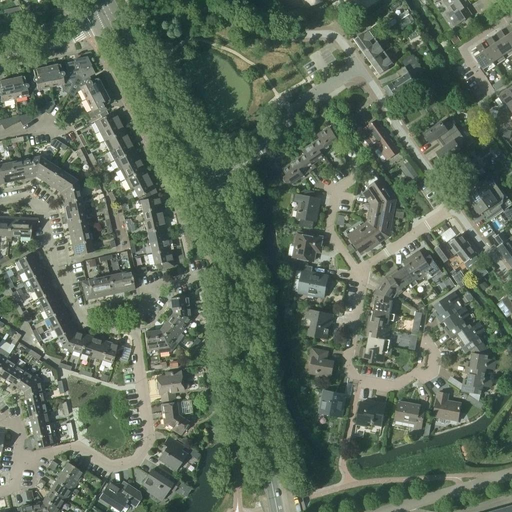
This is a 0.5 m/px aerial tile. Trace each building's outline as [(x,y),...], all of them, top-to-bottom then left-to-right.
[(302,0),(306,8),(327,0),(326,0),(302,0)] [(343,0),(349,9),(359,3),(357,0),(343,0)] [(453,26),(471,14),(465,6),(469,3),(467,0),(442,0),(451,12),(446,15),(453,26)] [(371,26),(377,22),(375,21),(378,19),(375,15),(372,17),(373,18),(367,21),(368,22),(360,28),(361,31),(369,24),(371,26)] [(411,15),(406,18),(409,24),(414,21),(411,15)] [(511,55),(511,47),(505,37),(501,30),(498,32),(502,39),(496,44),(506,60),(507,62),(509,61),(507,58),(511,55)] [(373,46),(378,43),(370,32),(365,35),(364,34),(355,41),(357,44),(354,46),(356,49),(360,47),(364,53),(363,54),(364,52),(373,46)] [(486,50),(496,66),(497,69),(499,68),(497,65),(505,60),(506,60),(496,44),(491,37),(489,38),(488,39),(492,46),(488,48),(486,50)] [(370,62),(384,52),(378,43),(373,46),(364,52),(363,54),(360,55),(363,58),(366,56),(370,62)] [(482,53),(475,57),(487,76),(489,75),(487,72),(496,66),(486,50),(485,48),(481,44),(478,46),(479,48),(482,53)] [(371,69),(373,73),(376,70),(379,74),(394,64),(389,58),(391,56),(387,50),(384,52),(370,62),(374,67),(371,69)] [(413,79),(423,72),(412,55),(401,62),(405,67),(396,72),(400,78),(384,88),(391,100),(416,84),(413,79)] [(61,70),(60,64),(46,67),(50,87),(61,85),(62,91),(68,94),(77,75),(80,77),(82,80),(86,78),(95,74),(86,57),(74,60),(74,61),(64,63),(66,69),(61,70)] [(32,91),(50,87),(46,67),(33,70),(34,77),(29,78),(30,82),(32,91)] [(97,78),(91,81),(89,77),(95,74),(86,78),(82,80),(80,77),(77,75),(68,94),(73,97),(76,93),(81,90),(86,99),(104,90),(97,78)] [(30,82),(25,83),(24,76),(10,79),(15,99),(33,95),(32,91),(30,82)] [(0,102),(15,99),(10,79),(0,81),(0,102)] [(507,105),(511,101),(511,86),(498,96),(505,106),(507,105)] [(104,90),(86,99),(92,111),(86,114),(89,119),(106,110),(104,106),(110,103),(104,90)] [(417,105),(426,119),(440,110),(432,96),(426,100),(417,105)] [(37,117),(40,116),(43,111),(48,114),(54,105),(53,101),(48,102),(44,108),(36,110),(36,112),(37,117)] [(351,111),(343,116),(346,120),(354,115),(351,111)] [(22,126),(37,117),(36,112),(19,116),(20,121),(22,126)] [(94,122),(99,132),(120,121),(114,112),(94,122)] [(19,121),(20,121),(19,116),(0,120),(1,126),(4,130),(19,121)] [(439,144),(458,130),(450,118),(443,123),(442,122),(424,134),(426,137),(425,138),(427,141),(428,140),(430,143),(438,138),(441,142),(439,144)] [(365,135),(374,148),(377,147),(387,161),(399,152),(377,120),(363,130),(366,134),(365,135)] [(104,142),(125,131),(120,121),(99,132),(104,142)] [(321,154),(332,146),(337,153),(344,149),(330,127),(317,136),(319,139),(314,143),(321,154)] [(458,130),(439,144),(441,142),(444,147),(436,152),(438,155),(437,156),(440,159),(441,158),(443,161),(461,149),(460,147),(467,142),(458,130)] [(109,151),(130,141),(125,131),(104,142),(109,151)] [(368,153),(374,148),(365,135),(359,139),(368,153)] [(57,150),(58,148),(62,143),(55,139),(49,141),(50,143),(50,146),(57,150)] [(130,141),(109,151),(114,161),(118,159),(134,150),(130,141)] [(324,157),(321,154),(314,143),(302,151),(305,154),(300,158),(310,172),(315,168),(313,165),(324,157)] [(119,167),(121,170),(139,160),(134,150),(118,159),(121,166),(119,167)] [(502,154),(496,158),(499,162),(505,158),(502,154)] [(49,163),(39,156),(32,158),(35,177),(39,179),(49,163)] [(35,177),(32,158),(24,160),(23,157),(20,158),(25,179),(35,177)] [(15,181),(25,179),(20,158),(18,158),(18,161),(10,162),(15,181)] [(292,184),(310,172),(300,158),(282,169),(286,175),(284,177),(283,180),(285,183),(288,183),(290,182),(292,184)] [(482,168),(475,158),(469,162),(467,159),(455,167),(464,181),(476,172),(482,168)] [(125,180),(144,169),(139,160),(121,170),(120,170),(125,180)] [(51,164),(53,162),(50,161),(49,163),(39,179),(48,185),(58,169),(51,164)] [(15,181),(10,162),(3,164),(2,162),(0,162),(0,165),(4,184),(15,181)] [(70,170),(61,164),(58,169),(48,185),(57,190),(70,170)] [(130,189),(149,179),(144,169),(125,180),(129,189),(130,189)] [(67,175),(70,170),(57,190),(60,193),(78,189),(78,188),(77,181),(67,175)] [(474,206),(499,189),(490,176),(483,181),(482,180),(472,187),(476,192),(468,197),(469,200),(468,201),(471,205),(472,204),(474,206)] [(149,199),(158,197),(149,179),(130,189),(132,191),(134,190),(138,198),(148,192),(149,199)] [(370,204),(392,208),(394,197),(389,189),(387,189),(387,188),(383,182),(378,181),(368,187),(369,189),(363,194),(365,197),(366,196),(371,197),(371,198),(370,204)] [(79,191),(81,191),(81,188),(78,188),(78,189),(60,193),(62,203),(81,199),(79,191)] [(501,207),(503,211),(511,206),(499,189),(474,206),(475,208),(474,209),(477,213),(478,212),(480,215),(488,209),(491,214),(501,207)] [(296,218),(315,222),(320,199),(296,195),(295,201),(300,202),(296,218)] [(142,212),(161,208),(158,197),(149,199),(137,201),(138,204),(140,204),(142,212)] [(65,214),(85,209),(85,206),(82,207),(81,199),(62,203),(65,214)] [(394,209),(392,208),(370,204),(368,217),(374,225),(370,228),(366,223),(380,243),(389,237),(390,230),(388,228),(390,218),(392,218),(394,209)] [(142,223),(163,218),(161,208),(142,212),(144,219),(141,220),(142,223)] [(67,224),(85,220),(84,212),(86,212),(85,209),(65,214),(67,224)] [(8,238),(9,217),(0,216),(0,235),(5,236),(5,238),(8,238)] [(19,237),(20,218),(9,217),(8,238),(10,238),(10,236),(19,237)] [(36,230),(37,219),(20,218),(19,237),(30,237),(30,230),(36,230)] [(147,233),(165,229),(163,218),(142,223),(143,225),(145,225),(147,233)] [(69,235),(90,230),(89,227),(87,228),(85,220),(67,224),(69,235)] [(365,253),(380,243),(366,223),(347,236),(356,249),(357,248),(360,253),(363,251),(365,253)] [(147,244),(168,239),(165,229),(147,233),(148,240),(146,241),(147,244)] [(72,245),(90,241),(88,234),(91,233),(90,230),(69,235),(72,245)] [(320,252),(323,237),(298,232),(293,257),(314,261),(315,252),(320,252)] [(502,232),(494,237),(499,245),(497,247),(507,261),(511,257),(511,237),(507,240),(502,232)] [(454,256),(457,253),(469,244),(461,234),(450,243),(454,248),(450,251),(454,256)] [(151,254),(170,250),(168,239),(147,244),(147,246),(149,246),(151,254)] [(90,241),(72,245),(74,256),(95,252),(94,248),(92,249),(90,241)] [(454,256),(450,251),(449,252),(442,243),(434,249),(445,263),(454,256)] [(469,244),(457,253),(465,263),(469,268),(479,261),(475,255),(477,254),(469,244)] [(161,263),(163,269),(174,267),(170,250),(151,254),(154,265),(161,263)] [(411,256),(425,276),(429,274),(432,278),(441,272),(430,255),(425,259),(419,250),(411,256)] [(20,272),(40,262),(34,252),(17,261),(21,268),(19,270),(20,272)] [(417,282),(425,276),(411,256),(402,262),(405,266),(400,270),(410,284),(413,288),(418,284),(417,282)] [(28,281),(44,272),(40,262),(20,272),(22,275),(24,273),(28,281)] [(323,298),(328,276),(311,272),(312,267),(299,264),(298,270),(302,271),(298,293),(323,298)] [(145,267),(135,269),(136,275),(146,272),(145,267)] [(127,269),(127,272),(120,273),(124,292),(135,289),(130,269),(127,269)] [(410,284),(400,270),(398,271),(397,269),(385,277),(380,285),(397,296),(397,295),(403,291),(402,289),(410,284)] [(459,269),(453,273),(457,279),(463,274),(459,269)] [(30,291),(49,281),(44,272),(28,281),(31,288),(29,289),(30,291)] [(112,275),(111,273),(109,274),(113,294),(124,292),(120,273),(112,275)] [(106,274),(106,276),(99,278),(103,297),(113,294),(109,274),(106,274)] [(88,281),(82,282),(86,300),(103,297),(99,278),(87,280),(88,281)] [(38,300),(54,291),(49,281),(30,291),(32,294),(34,293),(38,300)] [(395,298),(397,296),(380,285),(374,294),(372,304),(374,305),(373,311),(390,314),(392,304),(394,305),(395,298)] [(40,310),(59,301),(54,291),(38,300),(41,307),(39,308),(40,310)] [(457,312),(456,312),(452,305),(459,300),(453,292),(434,306),(440,315),(437,318),(441,323),(444,321),(457,312)] [(204,305),(210,305),(209,293),(202,294),(204,305)] [(172,310),(190,307),(189,300),(192,299),(191,296),(170,299),(172,310)] [(507,317),(511,313),(511,302),(508,297),(498,304),(507,317)] [(47,319),(64,310),(59,301),(40,310),(42,313),(44,312),(47,319)] [(172,314),(189,327),(191,325),(189,323),(192,319),(190,307),(172,310),(172,314)] [(467,327),(462,320),(469,315),(463,307),(456,312),(457,312),(444,321),(450,330),(447,332),(451,338),(458,334),(457,334),(467,327)] [(50,329),(69,320),(64,310),(47,319),(51,326),(49,327),(50,329)] [(327,339),(332,315),(308,310),(306,318),(309,319),(313,324),(310,336),(327,339)] [(390,314),(373,311),(372,317),(367,316),(365,325),(389,330),(391,323),(393,323),(395,315),(390,314)] [(187,330),(189,327),(172,314),(166,322),(181,334),(185,328),(187,330)] [(57,338),(74,329),(69,320),(50,329),(51,332),(53,331),(57,338)] [(175,341),(181,334),(166,322),(159,330),(177,345),(176,344),(177,342),(175,341)] [(479,344),(482,342),(477,335),(484,330),(478,322),(471,327),(469,325),(467,327),(457,334),(458,334),(465,345),(462,348),(466,353),(470,350),(479,344)] [(387,340),(389,330),(365,325),(363,336),(369,337),(367,342),(392,347),(389,346),(390,341),(387,340)] [(36,329),(32,331),(35,337),(39,335),(43,333),(40,327),(36,329)] [(70,351),(76,333),(74,329),(57,338),(62,348),(70,350),(70,351)] [(171,352),(177,345),(159,330),(155,331),(157,350),(158,350),(158,354),(171,352)] [(158,350),(157,350),(155,331),(144,333),(147,354),(150,353),(150,352),(158,350)] [(80,354),(86,336),(76,333),(70,351),(70,350),(69,353),(72,354),(73,352),(80,354)] [(90,359),(96,339),(86,336),(80,354),(88,356),(87,359),(90,359)] [(101,360),(107,342),(96,339),(90,359),(93,360),(93,358),(101,360)] [(123,348),(107,342),(101,360),(111,364),(114,357),(120,358),(123,348)] [(390,356),(392,347),(367,342),(366,349),(360,348),(358,358),(370,360),(369,361),(375,362),(375,361),(383,363),(384,355),(390,356)] [(485,352),(479,344),(470,350),(473,353),(470,367),(466,366),(465,374),(469,374),(484,377),(484,376),(486,368),(494,370),(496,360),(488,359),(488,356),(485,355),(485,352)] [(0,368),(8,356),(9,354),(0,348),(0,368)] [(331,378),(332,372),(330,371),(332,361),(327,360),(328,352),(312,349),(311,358),(313,358),(310,371),(323,374),(322,376),(331,378)] [(0,376),(5,380),(15,364),(9,360),(10,358),(8,356),(0,368),(0,376)] [(14,386),(26,368),(23,366),(22,369),(15,364),(5,380),(14,386)] [(33,376),(27,372),(28,369),(26,368),(14,386),(23,392),(33,376)] [(162,402),(174,401),(173,390),(182,389),(180,372),(170,373),(170,376),(156,378),(159,395),(161,395),(162,402)] [(36,378),(37,375),(35,374),(33,376),(23,392),(24,395),(42,392),(42,391),(40,380),(36,378)] [(493,378),(484,376),(484,377),(469,374),(467,385),(463,384),(462,391),(469,393),(469,395),(479,401),(480,395),(481,395),(482,386),(491,388),(493,378)] [(43,394),(46,394),(45,391),(42,391),(42,392),(24,395),(26,406),(45,402),(43,394)] [(341,417),(346,395),(323,391),(320,410),(329,412),(329,415),(341,417)] [(447,402),(448,394),(438,392),(437,399),(436,399),(433,417),(458,421),(461,404),(451,402),(451,403),(447,402)] [(215,400),(208,401),(209,412),(216,411),(215,400)] [(180,436),(188,422),(178,416),(178,412),(191,410),(190,401),(160,405),(163,425),(180,436)] [(29,417),(50,412),(49,409),(46,409),(45,402),(26,406),(29,417)] [(421,430),(425,409),(420,408),(420,406),(398,402),(395,421),(416,425),(415,429),(421,430)] [(375,406),(361,403),(357,425),(372,427),(372,424),(382,426),(386,405),(376,403),(375,406)] [(31,427),(49,423),(48,415),(50,415),(50,412),(29,417),(31,427)] [(33,438),(54,433),(53,430),(51,431),(49,423),(31,427),(33,438)] [(54,433),(33,438),(35,449),(54,445),(52,436),(55,436),(54,433)] [(182,461),(186,455),(181,452),(184,448),(168,437),(162,446),(165,448),(158,460),(176,472),(181,464),(178,462),(180,459),(182,461)] [(83,477),(85,474),(67,463),(61,472),(77,482),(81,475),(83,477)] [(179,482),(158,469),(152,478),(148,475),(141,485),(148,490),(147,492),(161,501),(168,490),(171,491),(174,486),(176,487),(179,482)] [(73,489),(77,482),(61,472),(55,481),(73,493),(75,490),(73,489)] [(73,493),(55,481),(49,490),(65,500),(71,492),(73,493)] [(140,499),(139,494),(127,486),(124,491),(110,481),(99,498),(119,511),(120,511),(127,502),(135,507),(140,499)] [(187,487),(182,495),(185,497),(191,489),(187,487)] [(61,507),(65,500),(49,490),(43,499),(60,510),(59,510),(61,511),(63,508),(61,507)] [(61,511),(59,510),(60,510),(43,499),(41,502),(43,511),(57,511),(59,510),(61,511)] [(43,511),(41,502),(31,505),(32,511),(43,511)]
